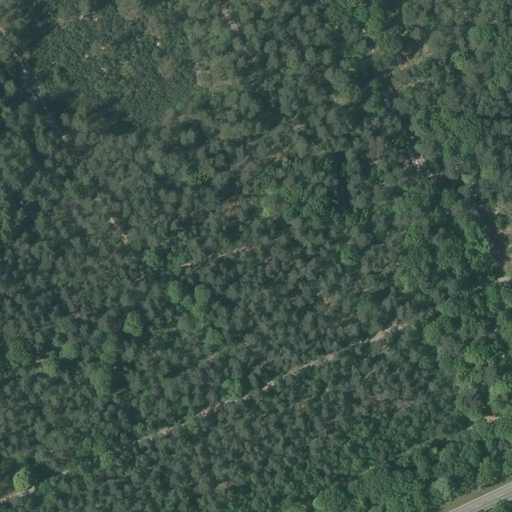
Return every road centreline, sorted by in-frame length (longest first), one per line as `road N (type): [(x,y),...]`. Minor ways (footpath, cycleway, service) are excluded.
road 1 (track): [(384,324),(0,497)]
road 2 (track): [(477,284),(347,0)]
road 3 (track): [(341,211),(334,168),(264,95),(218,0)]
road 4 (track): [(477,284),(384,324),(341,211)]
